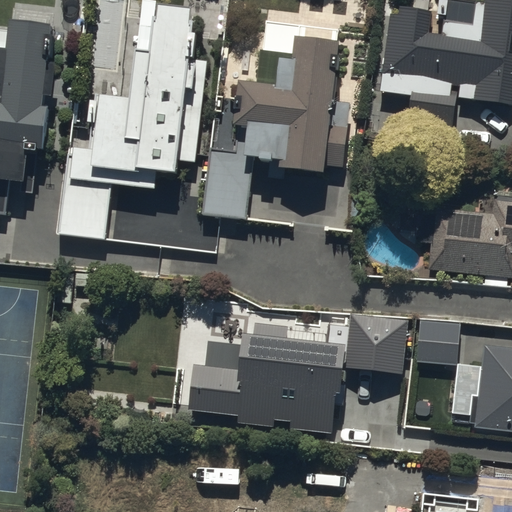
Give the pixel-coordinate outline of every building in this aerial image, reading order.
[(471,93),(511,97),(511,0),(444,0),(441,29),(390,23),(384,82),(472,91),(471,93)] [(105,243),(112,188),(156,193),(159,173),(176,175),(177,166),(195,168),(207,65),(195,64),(198,34),(191,33),(194,9),(143,3),(132,99),(96,95),(90,153),(76,151),(74,162),(68,161),(59,237),(105,243)] [(0,214),(7,215),(9,193),(32,195),(36,153),(44,154),(49,105),(42,104),(43,92),(52,93),(55,62),(51,61),(55,23),(10,18),(9,31),(0,30),(0,214)] [(235,155),(211,153),(203,217),(245,222),(253,158),(282,161),(281,167),(323,172),(323,171),(343,174),(350,109),(333,107),(341,42),(296,36),(293,57),(261,54),(257,84),(236,81),(231,124),(239,125),(235,155)] [(418,238),(431,240),(429,268),(511,275),(511,196),(494,194),(492,212),(421,205),(418,238)] [(134,343),(127,400),(221,413),(221,407),(256,411),(254,428),(313,436),(316,416),(356,422),(358,406),(373,408),(380,354),(409,358),(415,315),(365,309),(362,331),(297,322),(294,345),(276,342),(275,351),(247,347),(246,352),(193,345),(191,355),(149,350),(150,345),(134,343)] [(458,364),(461,322),(420,319),(417,361),(458,364)] [(474,393),(471,419),(476,419),(476,426),(511,429),(511,344),(484,342),(479,393),(474,393)] [(275,511),(192,511),(178,510),(177,511),(339,511),(343,482),(280,476),(275,511)]
